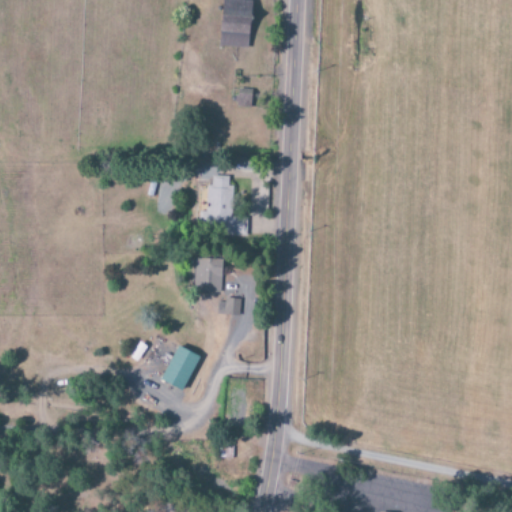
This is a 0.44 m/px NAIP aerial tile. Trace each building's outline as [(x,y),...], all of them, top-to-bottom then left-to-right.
[(220,0),(218,47),(248,48),(250,0),(240,0),(220,0)] [(249,106),(249,96),(236,95),(235,106),(249,106)] [(245,236),(245,220),(229,219),(230,186),(227,186),(228,177),(211,176),(211,186),(206,185),(206,213),(198,212),(198,226),(226,227),(226,236),(245,236)] [(220,293),(221,260),(194,259),(193,292),(220,293)] [(217,299),(216,314),(238,316),(239,302),(217,299)] [(181,392),(198,358),(176,347),(158,381),(181,392)]
